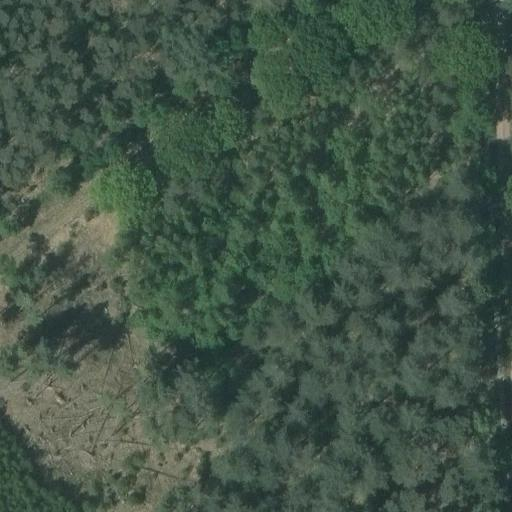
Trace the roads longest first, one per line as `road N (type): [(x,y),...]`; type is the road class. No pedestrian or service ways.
road 1 (track): [(354,0),(0,264)]
road 2 (track): [(494,0),(511,377)]
